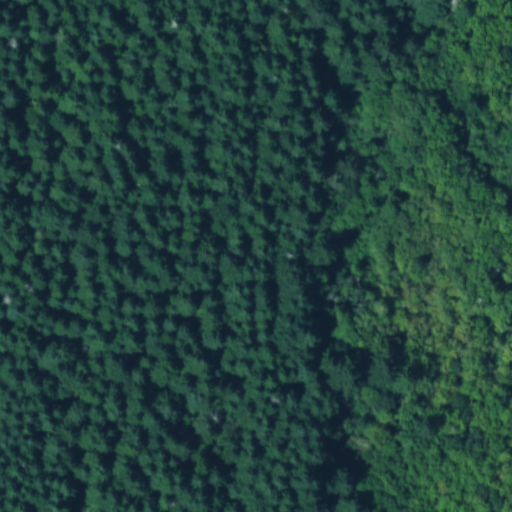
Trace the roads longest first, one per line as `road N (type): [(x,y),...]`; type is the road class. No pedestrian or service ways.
road 1 (residential): [(73,511),(24,0)]
road 2 (residential): [(511,190),(467,147),(400,28),(355,0)]
